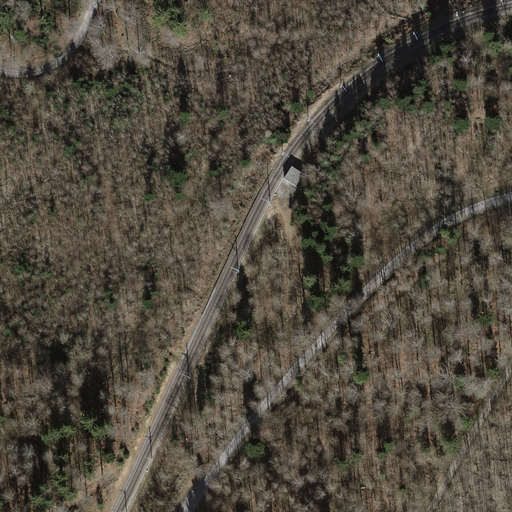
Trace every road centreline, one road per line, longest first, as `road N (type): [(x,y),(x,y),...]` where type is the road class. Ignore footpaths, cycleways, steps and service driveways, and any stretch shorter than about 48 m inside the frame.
road 1 (track): [(190,511),(263,407),(388,269),(444,222),(511,196)]
road 2 (track): [(427,511),(511,360)]
road 3 (track): [(283,188),(330,330)]
road 4 (track): [(95,0),(59,62),(24,73),(0,70)]
